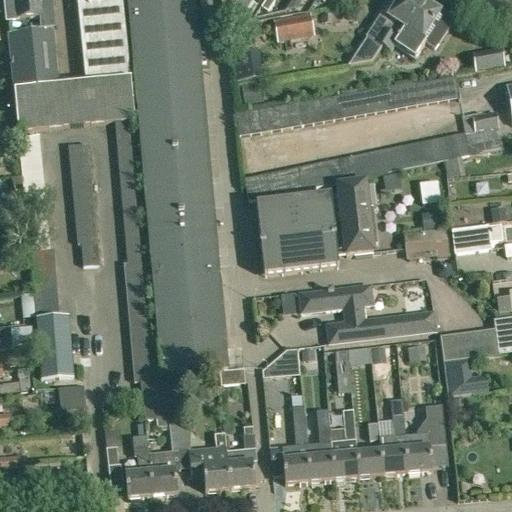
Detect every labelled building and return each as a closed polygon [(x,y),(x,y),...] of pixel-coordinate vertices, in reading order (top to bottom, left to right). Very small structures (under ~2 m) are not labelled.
[(80,0),(81,1),(76,2),(85,86),(59,89),(49,4),(5,8),(18,134),(114,125),(134,123),(128,60),(122,0),(80,0)] [(153,279),(220,273),(197,41),(196,22),(195,22),(193,0),(122,0),(128,60),(133,60),(153,279)] [(257,6),(253,4),(247,0),(236,0),(231,9),(248,20),(257,6)] [(261,9),(267,13),(273,4),(268,0),(261,9)] [(281,4),(278,8),(283,12),(285,13),(287,11),(292,2),(293,0),(283,0),(282,3),(281,4)] [(389,0),(381,14),(382,15),(367,37),(390,53),(394,48),(398,40),(423,3),(418,0),(400,0),(399,2),(396,0),(389,0)] [(423,3),(398,40),(394,48),(414,62),(425,44),(435,51),(453,24),(451,18),(437,9),(432,6),(429,7),(423,3)] [(229,15),(223,16),(224,29),(248,26),(229,15)] [(277,47),(289,45),(314,40),(310,17),(273,24),(277,47)] [(500,51),(473,56),(476,73),(503,68),(500,51)] [(257,61),(234,65),(237,84),(261,81),(257,61)] [(453,79),(437,82),(441,104),(458,101),(453,79)] [(425,108),(441,104),(437,82),(421,84),(425,108)] [(421,84),(403,87),(403,89),(407,110),(409,110),(409,111),(425,108),(421,84)] [(261,86),(241,89),(244,108),(264,104),(261,86)] [(403,87),(390,90),(393,112),(407,110),(403,89),(403,87)] [(383,114),(393,112),(390,90),(379,91),(383,114)] [(373,116),(383,114),(379,91),(369,93),(373,116)] [(373,116),(369,93),(360,95),(363,117),(373,116)] [(355,119),(363,117),(360,95),(351,96),(355,119)] [(345,121),(355,119),(351,96),(341,98),(345,121)] [(345,121),(341,98),(330,100),(334,122),(345,121)] [(324,124),(334,122),(330,100),(320,101),(324,124)] [(324,124),(320,101),(309,103),(313,126),(324,124)] [(303,128),(313,126),(309,103),(299,105),(303,128)] [(290,106),(292,129),(303,128),(299,105),(290,106)] [(285,131),(292,129),(290,106),(281,108),(285,131)] [(281,108),(271,110),(275,132),(285,131),(281,108)] [(264,135),(275,132),(271,110),(261,112),(264,135)] [(261,112),(246,114),(250,137),(264,135),(261,112)] [(240,139),(250,137),(246,114),(237,116),(240,139)] [(495,115),(482,118),(488,144),(500,141),(495,115)] [(467,148),(488,144),(482,118),(482,116),(461,120),(464,137),(467,148)] [(135,134),(134,123),(114,125),(115,136),(135,134)] [(116,148),(136,145),(135,134),(115,136),(116,148)] [(464,137),(454,139),(458,161),(469,159),(467,148),(464,137)] [(18,140),(20,153),(40,151),(39,138),(18,140)] [(454,139),(443,141),(447,163),(458,161),(454,139)] [(443,141),(432,143),(437,165),(447,163),(443,141)] [(421,145),(426,167),(437,165),(432,143),(421,145)] [(137,156),(136,145),(116,148),(117,158),(137,156)] [(421,145),(411,147),(415,170),(426,167),(421,145)] [(68,160),(88,158),(87,146),(67,148),(68,160)] [(400,150),(404,172),(415,170),(411,147),(400,150)] [(400,150),(389,152),(394,174),(404,172),(400,150)] [(20,153),(21,164),(41,162),(40,151),(20,153)] [(389,152),(378,154),(383,176),(394,174),(389,152)] [(372,178),(383,176),(378,154),(368,156),(372,178)] [(118,168),(138,166),(137,156),(117,158),(118,168)] [(368,156),(357,158),(361,181),(372,178),(368,156)] [(90,169),(88,158),(68,160),(69,171),(90,169)] [(357,158),(346,161),(351,183),(361,181),(357,158)] [(346,161),(335,163),(340,185),(351,183),(346,161)] [(41,162),(21,164),(22,175),(42,174),(41,162)] [(335,163),(325,165),(329,187),(340,185),(335,163)] [(329,187),(325,165),(314,167),(318,189),(329,187)] [(139,178),(138,166),(118,168),(119,180),(139,178)] [(314,167),(303,169),(307,191),(318,189),(314,167)] [(91,180),(90,169),(69,171),(70,182),(91,180)] [(292,171),(297,194),(307,191),(303,169),(292,171)] [(292,171),(281,174),(286,196),(297,194),(292,171)] [(43,185),(42,174),(22,175),(23,186),(43,185)] [(275,198),(286,196),(281,174),(271,176),(275,198)] [(271,176),(260,178),(264,200),(275,198),(271,176)] [(399,177),(383,180),(386,195),(402,192),(399,177)] [(140,188),(139,178),(119,180),(120,191),(140,188)] [(260,178),(252,180),(256,202),(264,200),(260,178)] [(70,182),(71,193),(92,191),(91,180),(70,182)] [(256,202),(252,180),(244,181),(248,203),(256,202)] [(23,186),(24,197),(44,196),(43,185),(23,186)] [(338,189),(339,199),(346,258),(373,255),(372,245),(377,245),(373,209),(368,210),(365,186),(338,189)] [(140,188),(120,191),(121,202),(141,200),(140,188)] [(93,202),(92,191),(71,193),(72,204),(93,202)] [(24,197),(25,208),(45,207),(44,196),(24,197)] [(346,258),(339,199),(331,200),(331,198),(256,206),(261,246),(259,246),(260,248),(261,248),(264,279),(339,270),(337,259),(346,258)] [(142,211),(141,200),(121,202),(122,213),(142,211)] [(94,213),(93,202),(72,204),(74,215),(94,213)] [(26,219),(46,218),(45,207),(25,208),(26,219)] [(505,210),(490,212),(491,226),(507,224),(505,210)] [(143,222),(142,211),(122,213),(124,225),(143,222)] [(94,213),(74,215),(75,226),(95,224),(94,213)] [(444,214),(421,216),(423,233),(445,231),(444,214)] [(26,219),(27,231),(47,229),(46,218),(26,219)] [(125,235),(144,233),(143,222),(124,225),(125,235)] [(96,235),(95,224),(75,226),(76,237),(96,235)] [(488,228),(451,232),(454,257),(491,253),(490,245),(488,229),(488,228)] [(500,228),(488,229),(490,245),(502,244),(500,228)] [(28,242),(48,240),(47,229),(27,231),(28,242)] [(145,244),(144,233),(125,235),(126,247),(145,244)] [(405,262),(436,259),(448,258),(446,233),(420,236),(403,238),(405,262)] [(77,247),(80,246),(97,244),(96,235),(76,237),(77,247)] [(28,242),(29,254),(49,253),(48,240),(28,242)] [(99,257),(97,244),(80,246),(82,258),(99,257)] [(146,253),(145,244),(126,247),(126,255),(146,253)] [(29,254),(30,265),(54,263),(53,252),(49,253),(29,254)] [(126,255),(128,267),(147,265),(146,253),(126,255)] [(99,257),(82,258),(83,269),(100,267),(99,257)] [(55,274),(54,263),(30,265),(31,276),(55,274)] [(148,277),(147,265),(128,267),(123,267),(125,279),(148,277)] [(229,373),(220,273),(153,279),(163,379),(229,373)] [(31,276),(32,287),(56,285),(55,274),(31,276)] [(148,277),(125,279),(126,291),(149,288),(148,277)] [(33,298),(57,296),(56,285),(32,287),(33,298)] [(150,301),(149,288),(126,291),(127,303),(150,301)] [(327,327),(328,338),(329,347),(435,335),(433,317),(364,325),(363,311),(372,310),(370,289),(299,297),(301,318),(344,313),(345,325),(327,327)] [(33,298),(34,309),(58,307),(57,296),(33,298)] [(509,299),(496,301),(498,317),(511,315),(509,299)] [(151,312),(150,301),(127,303),(128,315),(151,312)] [(59,317),(58,307),(34,309),(35,319),(59,317)] [(151,312),(128,315),(129,326),(153,324),(151,312)] [(68,320),(36,323),(41,384),(74,381),(68,320)] [(511,320),(494,323),(495,332),(499,358),(511,356),(511,320)] [(154,336),(153,324),(129,326),(130,338),(154,336)] [(27,347),(32,346),(35,346),(33,330),(10,332),(12,348),(27,347)] [(440,340),(443,365),(468,362),(499,358),(495,332),(440,340)] [(155,349),(154,336),(130,338),(132,351),(155,349)] [(132,351),(133,362),(156,360),(155,349),(132,351)] [(384,351),(371,352),(373,368),(386,366),(384,351)] [(313,353),(301,354),(302,365),(314,364),(313,353)] [(347,354),(334,354),(338,397),(351,396),(347,354)] [(157,374),(156,360),(133,362),(134,377),(157,374)] [(468,362),(443,365),(447,400),(473,397),(471,384),(468,362)] [(141,386),(158,383),(157,374),(134,377),(135,387),(141,386)] [(180,379),(158,383),(141,386),(141,388),(145,422),(145,423),(156,422),(157,434),(169,433),(171,455),(148,457),(152,500),(177,498),(174,473),(189,472),(180,379)] [(82,392),(59,393),(61,416),(84,413),(82,392)] [(214,404),(213,393),(186,395),(188,410),(193,410),(196,405),(214,404)] [(292,400),(295,434),(296,449),(269,451),(272,479),(284,478),(285,488),(310,486),(307,449),(306,433),(304,416),(303,416),(301,399),(292,400)] [(462,401),(452,402),(454,415),(464,414),(462,401)] [(380,443),(381,455),(383,479),(407,477),(404,438),(402,414),(401,402),(391,403),(393,423),(378,425),(378,426),(380,443)] [(428,412),(429,424),(421,437),(404,438),(407,477),(433,474),(431,448),(447,447),(444,411),(428,412)] [(344,432),(328,434),(334,484),(358,481),(356,457),(352,416),(343,417),(344,432)] [(0,418),(0,428),(12,427),(11,417),(0,418)] [(320,448),(307,449),(310,486),(334,484),(328,434),(327,419),(318,420),(319,434),(320,448)] [(138,476),(125,478),(127,502),(152,500),(148,457),(146,440),(146,434),(145,423),(145,422),(137,423),(139,441),(132,441),(134,461),(137,461),(138,476)] [(380,443),(378,426),(367,427),(369,444),(380,443)] [(227,468),(230,493),(255,491),(252,465),(256,465),(255,457),(254,436),(253,429),(244,430),(246,453),(241,453),(241,451),(226,453),(227,468)] [(190,482),(203,480),(203,483),(205,495),(230,493),(227,468),(226,453),(225,440),(215,441),(216,453),(188,456),(190,482)] [(122,492),(121,480),(120,468),(117,468),(115,450),(106,451),(110,493),(122,492)] [(381,455),(356,457),(358,481),(383,479),(381,455)] [(11,459),(12,471),(25,470),(23,458),(11,459)] [(6,472),(12,471),(11,459),(0,460),(0,471),(0,472),(6,472)] [(1,507),(1,511),(59,511),(56,493),(30,496),(1,504),(1,507)] [(68,497),(59,498),(60,511),(69,511),(68,497)]
